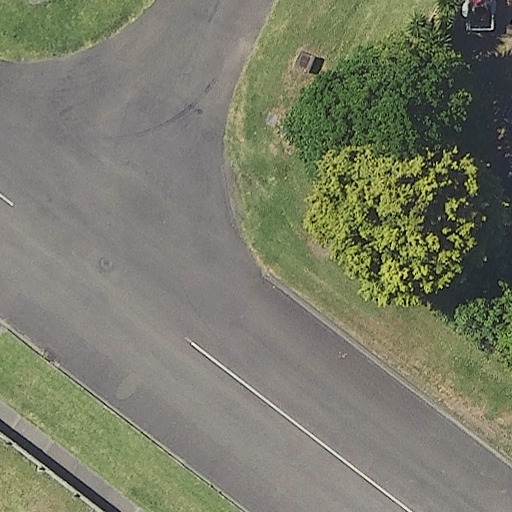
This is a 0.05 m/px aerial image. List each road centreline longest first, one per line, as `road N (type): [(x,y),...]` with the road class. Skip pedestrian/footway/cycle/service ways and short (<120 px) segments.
road 1 (residential): [(146,295),(424,511)]
road 2 (residential): [(286,0),(146,295)]
road 3 (residential): [(0,189),(146,295)]
